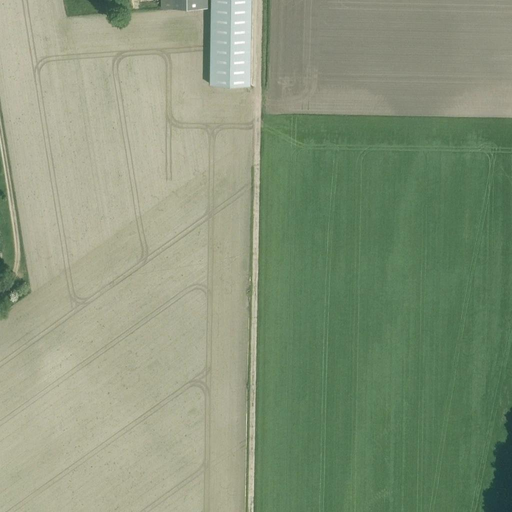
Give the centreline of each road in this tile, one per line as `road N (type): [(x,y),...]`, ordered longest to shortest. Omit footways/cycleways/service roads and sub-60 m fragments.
road 1 (track): [(260,0),(250,511)]
road 2 (track): [(0,147),(17,263),(0,289)]
